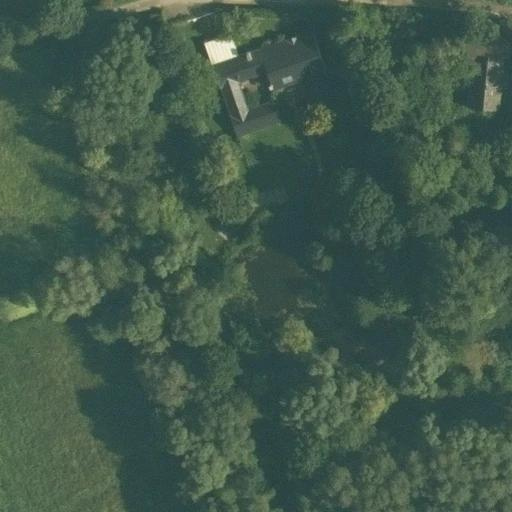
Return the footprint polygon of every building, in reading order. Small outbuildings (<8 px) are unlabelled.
[(311,38),(260,55),(264,67),(271,90),(299,81),(311,117),(331,111),(319,76),(323,75),(311,38)] [(467,111),(500,113),(500,108),(503,61),(511,61),(511,43),(457,40),(455,69),(470,70),(467,111)] [(264,67),(260,55),(258,50),(212,66),(229,117),(242,113),(231,78),(264,67)] [(242,113),(229,117),(236,140),(278,126),(271,103),(242,113)] [(511,109),(500,108),(500,113),(499,127),(499,132),(511,133),(511,109)] [(500,113),(467,111),(466,124),(499,127),(500,113)]
